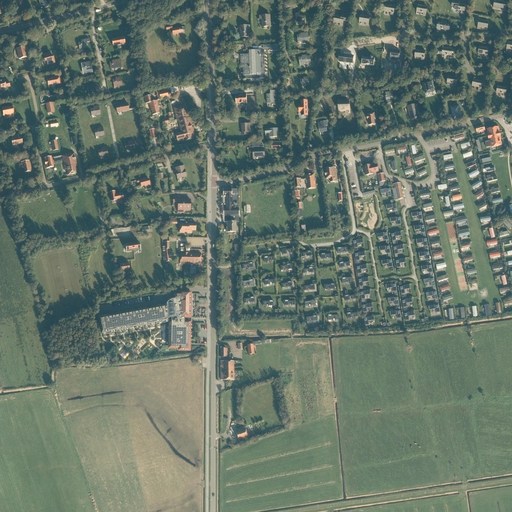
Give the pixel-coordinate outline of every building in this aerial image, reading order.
[(38,0),(40,7),(44,6),(44,8),(48,8),(47,3),(46,3),(45,0),(38,0)] [(494,2),(493,8),(499,9),(499,8),(503,9),(502,11),(505,12),(507,3),(504,2),(498,1),(497,1),(497,3),(495,2),(494,2)] [(452,2),(452,6),(455,7),(455,10),(460,11),(461,11),(461,14),(463,14),(464,14),(465,5),(462,5),(459,4),(459,3),(452,2)] [(390,15),(393,16),(395,6),(385,5),(384,12),(391,13),(390,15)] [(423,13),(423,16),(426,16),(427,7),(418,6),(417,12),(423,13)] [(304,20),(304,12),(299,12),(299,14),(296,14),(296,23),(300,23),(300,20),(304,20)] [(335,16),(333,23),(334,23),(340,24),(340,26),(342,27),(343,22),(346,22),(347,16),(341,15),(341,17),(335,16)] [(365,26),(368,26),(370,17),(360,15),(359,22),(366,23),(365,26)] [(270,27),(270,16),(259,16),(260,20),(262,19),(262,27),(261,27),(270,27)] [(488,22),(479,20),(477,29),(480,30),(481,27),(487,29),(488,22)] [(438,22),(437,29),(442,29),(442,30),(443,30),(443,32),(445,33),(446,33),(446,30),(449,31),(450,25),(444,23),(444,24),(438,22)] [(172,29),(172,26),(166,27),(166,30),(172,29),(173,35),(182,34),(182,31),(184,31),(183,27),(172,29)] [(250,26),(240,26),(240,37),(249,37),(248,29),(250,29),(250,26)] [(300,34),(300,36),(297,36),(298,42),(309,41),(308,33),(300,34)] [(124,37),(111,40),(112,46),(116,45),(116,46),(125,44),(124,37)] [(78,43),(79,49),(87,48),(86,43),(90,42),(89,39),(83,40),(83,42),(78,43)] [(249,55),(241,55),(241,67),(244,67),(245,74),(242,74),(242,79),(265,79),(265,76),(267,76),(267,73),(265,73),(264,50),(268,50),(269,51),(270,50),(271,51),(280,51),(280,45),(251,46),(251,51),(249,51),(249,55)] [(19,59),(27,58),(24,47),(17,49),(19,59)] [(487,58),(489,49),(479,47),(478,54),(485,55),(484,57),(487,58)] [(452,49),(443,48),(442,55),(448,56),(448,58),(451,58),(451,59),(453,59),(454,56),(453,56),(451,56),(452,49)] [(425,51),(416,50),(415,57),(421,58),(421,60),(424,61),(425,51)] [(391,51),(390,61),(399,62),(400,53),(391,51)] [(48,65),(54,63),(53,58),(51,58),(50,53),(43,55),(44,60),(46,60),(48,65)] [(340,55),(339,61),(343,62),(343,63),(347,63),(353,63),(353,57),(340,55)] [(310,56),(307,57),(307,56),(302,56),(302,58),(299,58),(299,64),(300,64),(300,66),(304,66),(304,64),(311,63),(310,56)] [(362,57),(362,64),(374,66),(375,58),(362,57)] [(110,63),(111,69),(121,67),(120,60),(112,61),(112,63),(110,63)] [(92,72),(90,62),(87,63),(86,64),(86,63),(81,64),(82,68),(83,68),(84,72),(83,72),(83,74),(92,72)] [(456,87),(457,78),(448,76),(447,83),(454,84),(453,86),(456,87)] [(52,86),(60,84),(59,77),(47,79),(48,86),(52,85),(52,86)] [(114,87),(122,85),(120,78),(115,79),(115,80),(113,81),(114,87)] [(301,80),(301,86),(309,85),(308,78),(303,78),(303,80),(301,80)] [(483,82),(473,80),(472,86),(479,88),(478,92),(481,92),(483,82)] [(0,81),(0,90),(6,89),(6,88),(10,87),(9,82),(5,83),(4,81),(0,81)] [(423,84),(425,94),(433,92),(434,92),(432,82),(423,84)] [(88,97),(96,95),(94,85),(86,86),(88,97)] [(505,97),(507,88),(498,86),(496,93),(503,94),(503,96),(505,97)] [(386,97),(385,97),(386,100),(387,104),(391,103),(391,99),(394,99),(392,92),(391,89),(389,90),(390,92),(386,93),(386,97)] [(167,91),(159,93),(158,90),(156,91),(157,99),(160,98),(160,99),(168,97),(167,91)] [(270,92),(271,95),(267,95),(267,104),(274,104),(274,100),(273,100),(273,97),(277,97),(276,92),(270,92)] [(65,93),(56,95),(57,102),(67,100),(65,93)] [(238,97),(236,97),(236,104),(247,103),(246,95),(238,95),(238,97)] [(157,101),(152,102),(150,96),(144,97),(145,104),(149,103),(151,111),(151,110),(152,115),(159,114),(158,110),(159,110),(157,101)] [(338,102),(339,111),(349,110),(348,102),(338,102)] [(53,103),(46,104),(47,113),(54,112),(53,103)] [(128,104),(116,106),(117,113),(129,111),(128,104)] [(185,138),(185,141),(194,139),(193,133),(194,133),(190,118),(189,118),(186,105),(174,108),(177,121),(178,121),(181,133),(179,133),(179,132),(175,133),(177,142),(182,141),(182,139),(185,138)] [(408,107),(411,120),(419,118),(415,105),(408,107)] [(2,108),(3,116),(14,114),(12,106),(2,108)] [(94,109),(90,109),(91,116),(100,114),(98,106),(94,107),(94,109)] [(451,108),(454,120),(461,119),(459,106),(451,108)] [(374,113),(367,114),(368,122),(369,122),(369,126),(376,125),(374,113)] [(320,132),(327,131),(326,126),(327,126),(327,121),(322,122),(322,123),(318,124),(320,132)] [(247,135),(247,132),(249,132),(251,132),(250,124),(241,124),(241,129),(242,129),(242,135),(247,135)] [(98,130),(94,131),(95,137),(104,135),(102,127),(97,128),(98,130)] [(501,139),(498,127),(492,129),(492,127),(489,128),(489,129),(486,130),(489,140),(485,141),(486,146),(491,144),(492,148),(502,145),(500,139),(501,139)] [(157,138),(155,129),(149,130),(151,140),(157,138)] [(265,130),(265,134),(269,134),(269,138),(277,137),(277,133),(278,133),(278,129),(265,130)] [(10,139),(12,146),(22,144),(20,137),(18,138),(17,135),(11,136),(12,139),(10,139)] [(125,144),(126,151),(134,149),(133,141),(128,141),(128,143),(125,144)] [(263,145),(250,145),(250,149),(253,148),(253,159),(264,159),(264,150),(263,150),(263,145)] [(98,151),(99,157),(108,156),(106,147),(101,148),(102,150),(98,151)] [(68,175),(77,174),(75,167),(77,166),(74,153),(71,154),(70,153),(65,154),(66,155),(61,156),(64,169),(66,169),(68,175)] [(44,158),(46,168),(53,166),(51,156),(44,158)] [(20,163),(22,168),(23,168),(24,173),(31,171),(29,161),(20,163)] [(371,165),(364,167),(366,176),(373,174),(373,173),(379,172),(377,165),(372,167),(371,165)] [(177,179),(186,177),(184,170),(183,166),(175,168),(176,172),(175,172),(177,179)] [(335,168),(334,166),(324,168),(326,179),(330,179),(331,182),(338,181),(336,168),(335,168)] [(316,188),(314,174),(306,175),(306,183),(308,183),(309,189),(316,188)] [(146,180),(145,178),(137,181),(137,183),(140,182),(141,187),(144,186),(145,187),(150,185),(148,179),(146,180)] [(482,184),(480,180),(471,185),(473,189),(482,184)] [(394,189),(392,189),(395,201),(403,199),(400,183),(393,184),(394,189)] [(224,217),(239,217),(238,189),(231,190),(231,189),(223,190),(224,217)] [(387,189),(380,190),(381,194),(387,193),(388,197),(392,196),(390,189),(387,189)] [(114,192),(110,193),(111,202),(116,201),(116,200),(123,199),(122,194),(120,195),(120,193),(115,194),(114,192)] [(190,210),(190,200),(179,200),(180,198),(173,198),(173,203),(178,203),(178,213),(183,213),(183,210),(190,210)] [(485,202),(485,201),(477,206),(479,210),(487,205),(485,202)] [(392,205),(386,206),(387,210),(393,209),(394,212),(398,212),(396,204),(393,205),(392,205)] [(506,208),(503,206),(498,214),(501,216),(506,208)] [(418,213),(411,214),(412,217),(418,216),(419,220),(423,220),(421,212),(418,213)] [(511,228),(511,226),(506,219),(506,220),(503,222),(509,230),(511,228)] [(239,220),(231,220),(231,222),(227,222),(227,232),(236,232),(236,222),(239,222),(239,220)] [(179,223),(179,233),(184,233),(186,233),(191,233),(191,230),(195,230),(195,224),(191,224),(191,223),(179,223)] [(420,226),(414,227),(414,231),(421,230),(422,234),(425,233),(424,226),(420,226)] [(395,234),(391,234),(393,242),(396,241),(396,237),(402,236),(401,232),(395,233),(395,234)] [(383,233),(377,234),(378,238),(384,237),(385,241),(388,240),(387,233),(383,234),(383,233)] [(423,239),(416,241),(417,244),(423,243),(424,247),(428,246),(426,239),(423,240),(423,239)] [(357,241),(353,241),(354,249),(358,248),(358,244),(364,243),(364,240),(357,241)] [(386,247),(379,248),(380,252),(386,250),(387,254),(391,254),(389,246),(386,247)] [(397,247),(393,248),(395,255),(398,254),(398,251),(404,249),(404,246),(397,247)] [(359,254),(355,254),(356,262),(360,261),(359,257),(366,256),(365,252),(359,253),(359,254)] [(425,253),(419,254),(419,258),(426,256),(426,260),(430,260),(429,252),(425,253)] [(194,262),(201,262),(201,254),(180,253),(180,264),(194,265),(194,262)] [(399,260),(396,261),(397,269),(401,268),(400,264),(406,263),(406,259),(399,260)] [(388,260),(381,261),(382,265),(389,264),(389,268),(393,267),(392,260),(388,261),(388,260)] [(119,264),(117,265),(118,269),(120,269),(121,273),(130,271),(128,263),(119,264)] [(361,267),(357,267),(358,275),(362,274),(361,270),(368,269),(367,265),(361,266),(361,267)] [(428,266),(421,267),(422,271),(428,270),(429,273),(433,273),(431,265),(428,266)] [(362,279),(359,280),(360,287),(364,287),(363,283),(370,282),(369,278),(362,279)] [(430,279),(424,281),(424,284),(431,283),(431,287),(435,286),(434,279),(430,280),(430,279)] [(392,285),(385,286),(386,289),(393,288),(393,292),(397,292),(396,284),(392,285)] [(404,287),(400,287),(401,295),(405,294),(404,290),(411,289),(410,285),(404,286),(404,287)] [(364,292),(361,293),(362,300),(366,300),(365,296),(372,295),(371,291),(364,292)] [(433,292),(426,294),(427,297),(433,296),(434,300),(438,299),(436,292),(433,293),(433,292)] [(102,318),(100,318),(102,332),(104,331),(104,332),(111,331),(111,332),(115,332),(115,331),(117,330),(117,331),(121,330),(121,329),(124,329),(124,330),(128,329),(128,328),(130,328),(131,329),(135,328),(134,327),(137,326),(137,327),(141,327),(141,326),(144,325),(144,326),(148,325),(148,324),(150,324),(150,325),(155,324),(154,323),(157,323),(157,324),(161,323),(161,322),(166,321),(166,320),(169,319),(171,319),(171,323),(169,323),(169,342),(170,342),(170,348),(179,348),(179,350),(189,350),(189,340),(189,324),(187,324),(187,322),(190,322),(190,319),(188,319),(188,317),(190,317),(190,308),(191,308),(191,303),(190,303),(190,294),(179,294),(179,295),(175,295),(175,300),(173,300),(171,300),(169,301),(167,303),(166,305),(165,305),(164,304),(161,305),(161,306),(151,307),(151,306),(147,307),(147,308),(138,310),(138,309),(134,310),(134,311),(125,312),(125,311),(121,312),(121,313),(112,315),(111,314),(108,315),(108,316),(102,317),(103,318),(102,318)] [(394,298),(388,299),(388,303),(395,302),(396,306),(399,305),(398,298),(394,298)] [(406,300),(402,301),(404,308),(407,308),(407,304),(413,303),(413,299),(406,300)] [(367,305),(363,306),(364,313),(368,312),(367,309),(374,308),(373,304),(367,305)] [(435,306),(429,307),(429,311),(436,309),(436,313),(440,313),(439,305),(435,306)] [(396,311),(390,313),(390,316),(397,315),(398,319),(401,318),(400,311),(396,312),(396,311)] [(408,313),(404,314),(406,321),(409,321),(409,317),(415,316),(415,312),(408,313)] [(368,318),(364,318),(365,326),(369,325),(368,322),(375,321),(374,317),(368,318)] [(124,358),(129,354),(125,349),(120,354),(124,358)] [(220,361),(220,380),(234,380),(233,361),(220,361)] [(245,429),(236,432),(238,439),(241,438),(242,439),(248,437),(245,429)]
